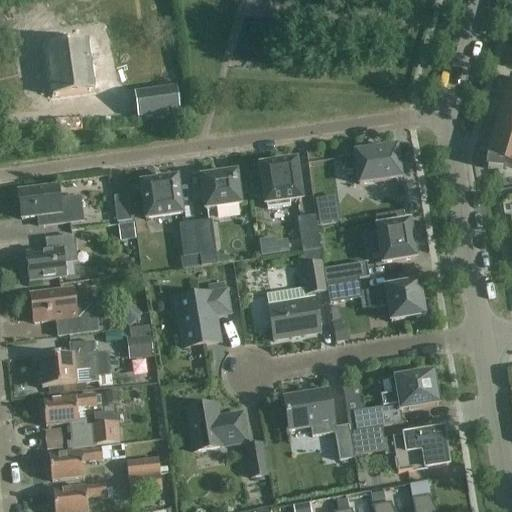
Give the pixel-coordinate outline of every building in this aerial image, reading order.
[(86,41),(45,47),(52,98),(93,92),(86,41)] [(175,89),(134,95),(138,120),(178,114),(175,89)] [(511,124),(511,101),(504,100),(498,120),(511,124)] [(511,146),(511,124),(498,120),(492,140),(511,146)] [(511,169),(511,146),(492,140),(486,161),(487,162),(487,170),(501,172),(502,166),(511,169)] [(396,149),(354,155),(359,186),(400,180),(396,149)] [(259,169),(265,207),(266,206),(267,211),(289,207),(289,203),(300,201),(295,163),(259,169)] [(200,179),(204,211),(240,206),(236,175),(219,177),(219,174),(200,177),(200,179)] [(154,183),(140,185),(145,221),(181,216),(176,180),(162,182),(162,184),(155,185),(154,183)] [(57,187),(17,192),(21,221),(41,218),(42,228),(82,223),(79,199),(59,202),(57,187)] [(114,199),(117,223),(129,221),(126,198),(114,199)] [(328,200),(316,202),(319,222),(331,220),(328,200)] [(403,213),(375,218),(382,265),(414,260),(408,225),(405,225),(403,213)] [(315,218),(297,221),(302,254),(320,252),(315,218)] [(210,222),(194,225),(199,256),(215,254),(210,222)] [(133,225),(119,227),(121,242),(135,240),(133,225)] [(199,256),(194,225),(179,227),(183,259),(199,256)] [(47,253),(25,256),(28,284),(66,279),(64,265),(76,264),(73,238),(45,241),(47,253)] [(288,242),(276,243),(277,255),(289,253),(288,242)] [(216,266),(215,254),(199,256),(201,268),(216,266)] [(201,268),(199,256),(183,259),(185,270),(201,268)] [(320,265),(302,268),(307,296),(325,293),(320,265)] [(366,265),(323,272),(326,286),(358,281),(368,280),(366,265)] [(358,281),(326,286),(329,306),(361,300),(358,281)] [(368,311),(387,308),(390,323),(423,318),(418,284),(365,293),(368,311)] [(209,296),(175,302),(183,350),(218,344),(215,327),(214,327),(213,322),(215,321),(214,318),(228,315),(223,286),(207,288),(209,296)] [(33,325),(56,323),(58,339),(97,334),(94,306),(74,308),(72,291),(30,296),(33,325)] [(264,311),(266,325),(270,324),(273,342),(320,335),(314,301),(267,309),(268,311),(264,311)] [(131,308),(120,318),(129,328),(140,317),(131,308)] [(341,323),(332,324),(335,343),(344,342),(341,323)] [(149,340),(129,342),(131,358),(151,355),(149,340)] [(69,358),(38,361),(41,390),(97,384),(94,356),(93,344),(68,347),(69,358)] [(353,416),(347,418),(348,427),(349,434),(381,429),(391,428),(388,410),(399,408),(400,412),(438,406),(433,374),(416,377),(415,375),(403,377),(403,379),(387,382),(389,396),(379,398),(381,410),(353,414),(353,416)] [(353,460),(352,454),(349,434),(348,427),(334,429),(328,391),(283,399),(288,432),(310,429),(311,439),(334,435),(338,463),(353,460)] [(118,392),(106,393),(106,402),(119,402),(118,392)] [(59,403),(43,405),(45,429),(69,426),(71,445),(68,446),(68,451),(96,448),(96,447),(119,445),(117,421),(116,421),(115,414),(93,416),(94,423),(92,423),(93,428),(84,429),(82,410),(96,408),(94,397),(59,401),(59,403)] [(194,454),(222,450),(221,448),(246,444),(241,416),(217,420),(214,406),(187,411),(194,454)] [(381,429),(349,434),(352,454),(383,449),(384,457),(394,455),(397,475),(448,467),(442,432),(383,441),(381,429)] [(47,450),(59,449),(58,436),(46,437),(47,450)] [(245,448),(250,480),(266,477),(261,446),(245,448)] [(64,458),(49,459),(51,483),(84,479),(82,465),(101,462),(100,452),(64,456),(64,458)] [(127,464),(128,479),(160,476),(159,461),(127,464)] [(162,492),(160,476),(128,479),(130,495),(162,492)] [(435,511),(429,498),(427,484),(409,487),(413,511),(435,511)] [(68,492),(52,494),(54,511),(87,511),(86,500),(105,498),(104,487),(68,491),(68,492)] [(382,493),(371,495),(373,508),(384,506),(382,493)] [(348,511),(346,500),(332,503),(333,511),(348,511)]
